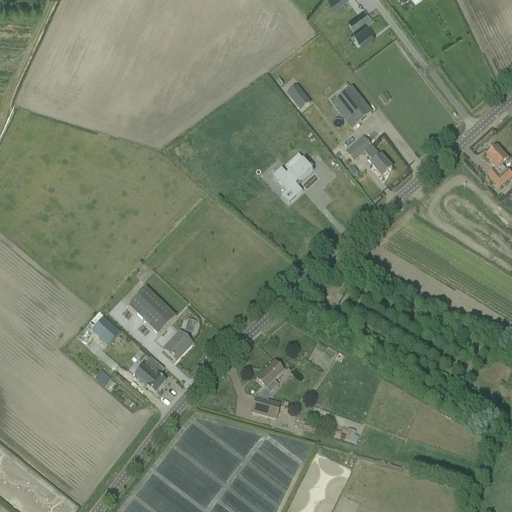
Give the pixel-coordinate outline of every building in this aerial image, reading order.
[(329,0),(336,8),(346,0),(329,0)] [(368,14),(351,26),(351,27),(364,44),(368,41),(376,35),(368,23),(372,20),(368,14)] [(286,96),(300,114),(310,105),(297,88),(286,96)] [(372,115),(351,89),(330,106),(351,131),(372,115)] [(385,93),(379,98),(384,104),(390,100),(385,93)] [(371,167),(375,172),(382,179),(392,170),(385,163),(381,159),(380,159),(362,139),(347,154),(354,162),(364,153),(375,164),(371,167)] [(488,177),(494,184),(499,190),(511,178),(511,176),(507,171),(506,172),(502,167),(508,161),(503,156),(496,149),(487,158),(492,164),(490,165),(496,171),(494,172),(488,177)] [(333,155),(337,160),(343,155),(339,150),(333,155)] [(296,186),(311,172),(298,156),(285,168),(291,174),(288,177),(282,171),(274,178),(287,193),(282,198),(288,205),(301,192),(296,186)] [(329,188),(324,191),(327,198),(333,195),(329,188)] [(144,290),(127,308),(157,337),(174,318),(144,290)] [(75,337),(81,327),(66,317),(60,327),(75,337)] [(103,321),(92,333),(107,346),(118,334),(103,321)] [(191,346),(184,339),(179,334),(162,351),(168,356),(175,363),(181,356),(184,352),(184,353),(191,346)] [(157,378),(163,371),(150,359),(141,370),(153,380),(146,389),(154,396),(165,384),(157,378)] [(269,395),(276,388),(272,383),(282,373),(274,364),(261,376),(255,382),(264,391),(265,391),(269,395)] [(255,400),(251,415),(275,422),(279,407),(255,400)] [(329,437),(339,440),(341,434),(331,431),(329,437)] [(347,431),(344,442),(356,445),(358,438),(354,437),(356,433),(347,431)]
